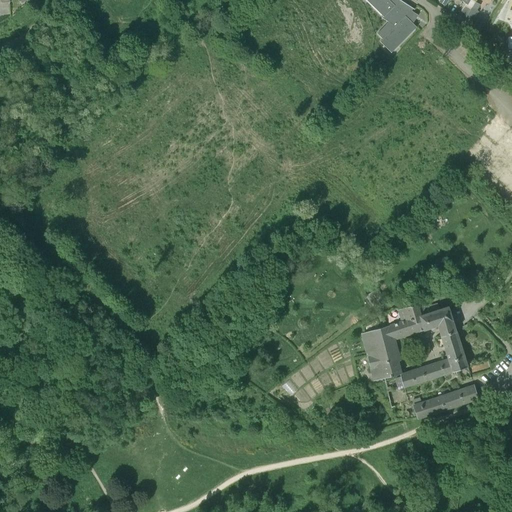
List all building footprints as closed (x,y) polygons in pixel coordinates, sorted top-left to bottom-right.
[(366,0),(383,17),(383,18),(389,22),(377,34),(382,39),(380,42),(391,53),(417,27),(413,23),(418,14),(412,11),(413,9),(400,0),(366,0)] [(465,20),(476,2),(472,0),(470,0),(468,5),(465,3),(458,15),(465,20)] [(481,5),(476,2),(465,20),(472,23),(479,12),(477,10),(481,5)] [(480,32),(484,26),(478,22),(474,28),(480,32)] [(487,27),(483,33),(489,37),(494,31),(487,27)] [(367,297),(376,309),(387,302),(379,290),(367,297)] [(400,373),(405,387),(468,366),(453,320),(449,307),(420,316),(417,305),(399,311),(402,322),(360,336),(366,354),(375,382),(400,373)] [(489,363),(474,369),(475,372),(490,367),(489,363)] [(414,405),(418,418),(478,398),(474,385),(414,405)]
